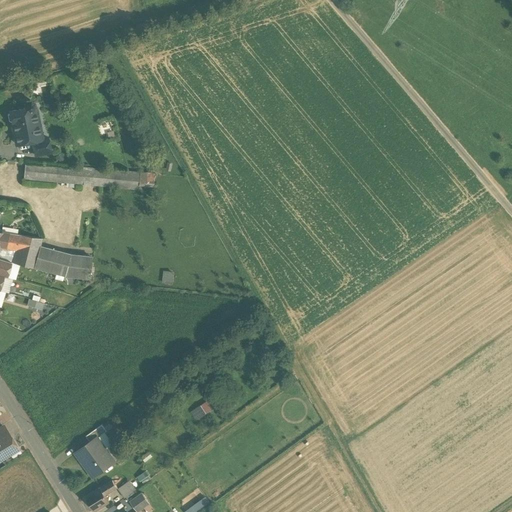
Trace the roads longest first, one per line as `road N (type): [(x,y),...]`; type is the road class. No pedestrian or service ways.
road 1 (track): [(377,511),(126,59),(309,0)]
road 2 (track): [(511,213),(330,0)]
road 3 (residential): [(0,388),(77,511)]
